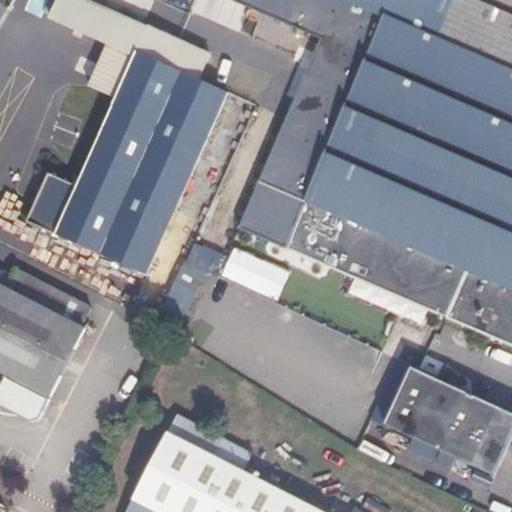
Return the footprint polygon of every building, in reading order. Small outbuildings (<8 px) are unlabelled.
[(132,52),(227,94),(241,63),(98,0),(58,0),(50,21),(103,44),(84,86),(111,98),(132,52)] [(511,0),(231,0),(322,38),(239,228),(511,347),(511,0)] [(146,276),(227,94),(132,52),(111,98),(72,186),(45,174),(23,222),(146,276)] [(232,244),(220,271),(276,296),(288,268),(232,244)] [(174,292),(194,297),(201,265),(181,261),(174,292)] [(77,358),(89,334),(86,332),(95,308),(15,267),(7,285),(0,281),(0,408),(36,426),(45,424),(59,396),(77,358)] [(511,450),(511,414),(417,371),(390,429),(499,479),(511,450)] [(325,511),(304,500),(259,477),(245,471),(252,453),(180,418),(165,448),(145,485),(131,511),(325,511)]
